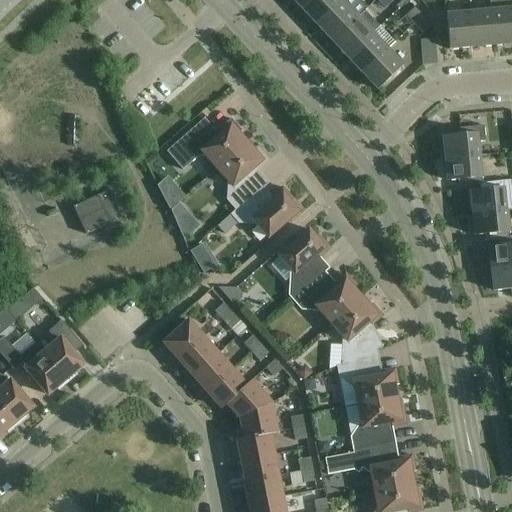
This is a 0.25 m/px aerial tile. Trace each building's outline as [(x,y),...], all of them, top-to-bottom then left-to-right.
[(292,0),(302,10),(313,0),(292,0)] [(318,26),(343,2),(341,0),(313,0),(302,10),(318,26)] [(333,42),(358,18),(358,17),(365,11),(371,6),(365,0),(360,0),(350,9),(343,2),(318,26),(333,42)] [(415,26),(424,17),(415,8),(406,16),(415,26)] [(494,46),(511,44),(511,8),(491,10),(494,46)] [(472,48),(494,46),(491,10),(469,12),(472,48)] [(333,42),(348,58),(373,34),(380,28),(365,11),(358,17),(358,18),(333,42)] [(450,50),(472,48),(469,12),(446,14),(450,50)] [(424,17),(415,26),(423,35),(433,26),(424,17)] [(363,74),(389,50),(373,34),(348,58),(363,74)] [(389,50),(363,74),(378,91),(404,66),(390,52),(389,50)] [(421,71),(434,68),(430,51),(417,54),(421,71)] [(217,170),(247,143),(239,134),(242,132),(232,120),(217,133),(205,119),(190,132),(167,153),(183,171),(199,157),(206,157),(217,170)] [(446,160),(480,156),(479,143),(486,142),(484,127),(460,129),(461,136),(444,138),(446,160)] [(236,212),(264,186),(254,175),(269,162),(258,150),(255,152),(247,143),(217,170),(228,183),(227,201),(236,211),(236,212)] [(480,185),(483,184),(480,156),(446,160),(448,182),(458,181),(459,188),(480,185)] [(185,197),(168,177),(157,187),(169,210),(185,197)] [(473,214),(508,211),(505,182),(483,184),(480,185),(481,191),(471,192),(473,214)] [(236,212),(236,211),(231,215),(239,225),(257,226),(269,239),(299,212),(291,203),(294,200),(283,188),(268,201),(260,192),(265,188),(264,186),(236,212)] [(106,193),(74,208),(86,236),(119,221),(106,193)] [(510,239),(508,211),(473,214),(475,236),(486,235),(486,242),(499,241),(499,240),(510,239)] [(171,235),(184,231),(180,218),(167,222),(171,235)] [(293,301),(325,272),(316,262),(331,249),(320,237),(317,240),(309,230),(279,257),(290,270),(289,296),(293,301)] [(492,270),(511,267),(511,238),(510,239),(499,240),(499,241),(500,246),(490,247),(492,270)] [(511,267),(492,270),(494,292),(511,290),(511,295),(511,267)] [(332,325),(362,298),(354,289),(357,287),(346,275),(331,288),(321,277),(325,273),(325,272),(293,301),(302,311),(321,312),(332,325)] [(239,289),(219,288),(219,289),(235,306),(242,299),(242,293),(247,287),(244,283),(239,289)] [(337,368),(377,349),(369,331),(368,330),(383,317),(373,305),(370,307),(362,298),(332,325),(343,337),(341,362),(342,365),(337,367),(337,368)] [(224,321),(232,313),(224,304),(215,312),(224,321)] [(232,313),(224,321),(232,330),(240,322),(232,313)] [(74,354),(83,346),(63,322),(44,338),(43,336),(34,344),(43,354),(69,384),(78,375),(76,372),(84,365),(74,354)] [(179,360),(204,339),(189,322),(165,344),(179,360)] [(252,353),(261,345),(253,336),(244,344),(252,353)] [(69,384),(43,354),(34,344),(20,357),(4,338),(0,341),(0,353),(13,369),(22,362),(27,368),(26,369),(48,396),(56,388),(59,392),(69,384)] [(194,376),(218,355),(204,339),(179,360),(194,376)] [(261,345),(252,353),(260,362),(269,354),(261,345)] [(358,406),(397,398),(395,386),(399,385),(396,370),(376,374),(372,353),(378,350),(377,349),(337,368),(339,378),(355,389),(358,406)] [(208,392),(232,371),(218,355),(194,376),(208,392)] [(274,377),(283,370),(275,361),(266,368),(274,377)] [(228,404),(246,387),(232,371),(208,392),(223,409),(228,404)] [(314,381),(305,382),(307,391),(312,390),(315,386),(314,381)] [(0,390),(0,404),(18,426),(28,418),(25,415),(33,408),(11,382),(0,390)] [(241,419),(271,404),(251,382),(246,387),(228,404),(241,419)] [(353,451),(390,444),(387,428),(406,425),(403,409),(399,410),(397,398),(358,406),(361,422),(351,438),(353,451)] [(18,426),(0,404),(0,436),(6,431),(9,434),(18,426)] [(245,439),(270,435),(277,434),(271,404),(241,419),(245,439)] [(294,430),(305,428),(302,416),(291,418),(294,430)] [(305,428),(294,430),(296,442),(307,440),(305,428)] [(242,462),(274,456),(270,435),(245,439),(238,440),(242,462)] [(371,475),(375,492),(414,484),(412,472),(415,472),(412,456),(393,460),(390,444),(353,451),(354,453),(325,459),(328,475),(354,470),(359,474),(362,469),(371,475)] [(246,483),(278,477),(274,456),(242,462),(246,483)] [(302,472),(313,470),(311,458),(299,461),(302,472)] [(313,470),(302,472),(304,484),(315,482),(313,470)] [(251,504),(282,498),(278,477),(246,483),(251,504)] [(418,511),(423,511),(420,496),(416,496),(414,484),(375,492),(378,509),(375,511),(418,511)] [(252,511),(285,511),(282,498),(251,504),(252,511)] [(316,511),(322,511),(328,511),(326,499),(315,502),(316,511)]
